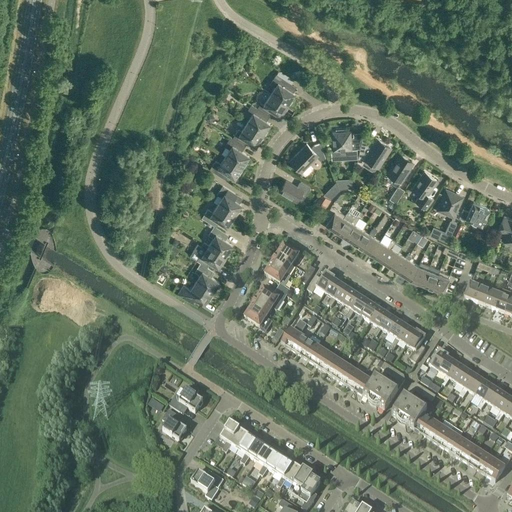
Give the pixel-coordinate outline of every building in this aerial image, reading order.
[(275,87),(270,94),(287,105),(294,93),(285,87),(288,82),(276,74),(270,83),(275,87)] [(251,104),(269,116),(272,111),(280,116),(287,105),(270,94),(263,105),(260,103),(257,108),(251,104)] [(253,113),(246,124),(263,135),(270,123),(266,121),(269,116),(251,104),(248,110),(253,113)] [(208,112),(204,119),(211,123),(215,117),(208,112)] [(230,136),(230,137),(245,146),(248,141),(255,146),(263,135),(246,124),(241,131),(238,129),(232,138),(230,136)] [(332,132),(332,137),(330,137),(331,145),(333,145),(333,150),(331,150),(331,160),(357,159),(357,148),(360,148),(363,132),(353,133),(353,137),(351,137),(350,131),(344,131),(344,129),(336,129),(336,131),(332,132)] [(363,132),(360,148),(357,162),(362,166),(362,165),(372,171),(375,170),(377,167),(378,167),(391,147),(384,143),(384,142),(378,138),(375,141),(363,134),(364,132),(363,132)] [(229,149),(225,156),(242,167),(249,156),(242,151),(245,146),(230,137),(224,146),(229,149)] [(290,161),(301,172),(305,176),(313,168),(309,164),(316,157),(320,160),(325,158),(320,143),(314,145),(311,148),(306,144),(290,161)] [(400,183),(413,163),(399,154),(387,174),(400,183)] [(215,160),(209,169),(222,178),(225,173),(234,178),(242,167),(225,156),(220,164),(215,160)] [(424,172),(412,189),(420,195),(415,201),(426,209),(433,199),(427,194),(437,180),(424,172)] [(339,189),(351,187),(353,178),(336,179),(339,189)] [(300,181),(297,187),(286,180),(279,192),(297,202),(301,194),(305,196),(310,187),(300,181)] [(339,190),(339,189),(336,182),(330,188),(335,194),(339,190)] [(222,197),(217,205),(234,216),(241,204),(232,198),(235,193),(222,185),(217,194),(222,197)] [(398,186),(389,199),(396,203),(404,190),(398,186)] [(446,190),(437,210),(453,217),(462,197),(446,190)] [(368,191),(365,196),(372,201),(376,196),(368,191)] [(314,206),(323,212),(331,200),(322,194),(314,206)] [(464,220),(465,218),(481,226),(489,209),(473,202),(468,211),(463,209),(459,218),(464,220)] [(371,203),(370,204),(367,209),(373,212),(376,208),(376,207),(371,203)] [(207,209),(201,218),(208,222),(212,224),(214,226),(228,235),(216,227),(219,222),(227,227),(234,216),(217,205),(213,212),(207,209)] [(326,225),(335,231),(345,215),(331,206),(323,218),(328,221),(326,225)] [(345,215),(335,231),(344,236),(353,223),(351,222),(353,219),(354,217),(347,212),(345,215)] [(390,227),(395,220),(390,216),(385,223),(390,227)] [(511,242),(511,219),(504,216),(497,232),(503,234),(501,239),(511,242)] [(450,220),(444,233),(442,232),(439,238),(446,242),(448,239),(450,235),(451,236),(456,223),(450,220)] [(458,222),(452,234),(457,236),(463,224),(458,222)] [(344,236),(353,242),(362,229),(354,224),(353,223),(344,236)] [(225,240),(228,235),(214,226),(208,235),(213,238),(209,245),(208,245),(225,256),(233,245),(225,240)] [(353,242),(362,248),(371,235),(369,234),(362,229),(353,242)] [(418,233),(413,230),(407,238),(413,242),(418,233)] [(362,248),(371,254),(380,241),(373,236),(371,235),(362,248)] [(427,239),(422,235),(417,243),(422,247),(427,239)] [(177,247),(180,242),(175,239),(172,244),(177,247)] [(196,253),(193,258),(215,272),(207,267),(211,262),(218,267),(225,256),(208,245),(209,245),(204,241),(201,246),(198,244),(193,251),(196,253)] [(371,254),(380,260),(389,247),(387,245),(380,241),(371,254)] [(172,246),(169,252),(175,256),(179,250),(172,246)] [(282,247),(276,257),(292,267),(298,257),(282,247)] [(380,260),(389,266),(398,252),(391,248),(389,247),(380,260)] [(456,258),(458,252),(448,248),(446,253),(456,258)] [(494,262),(497,254),(485,249),(481,257),(494,262)] [(389,266),(399,272),(407,258),(405,257),(398,252),(389,266)] [(276,257),(270,266),(285,277),(292,267),(276,257)] [(215,272),(193,258),(195,260),(192,264),(197,267),(194,272),(199,275),(195,282),(212,293),(219,282),(211,277),(215,272)] [(399,272),(408,278),(411,272),(414,273),(418,265),(417,265),(409,260),(407,258),(399,272)] [(479,260),(477,266),(489,271),(491,266),(479,260)] [(411,272),(408,278),(410,279),(422,284),(430,265),(420,262),(419,266),(418,265),(414,273),(411,272)] [(164,263),(160,269),(165,272),(169,266),(164,263)] [(430,265),(422,284),(433,288),(439,271),(439,269),(430,265)] [(285,277),(270,266),(263,276),(279,286),(276,292),(286,298),(289,293),(279,286),(285,277)] [(309,268),(302,279),(308,282),(314,272),(309,268)] [(509,273),(502,270),(499,275),(507,278),(509,273)] [(439,271),(433,288),(443,292),(449,275),(439,271)] [(320,281),(315,290),(324,296),(334,280),(324,274),(320,281)] [(311,296),(315,290),(320,281),(315,278),(306,292),(311,296)] [(308,282),(302,279),(299,283),(305,287),(308,282)] [(324,296),(331,300),(333,302),(342,288),(333,283),(334,281),(334,280),(324,296)] [(212,293),(195,282),(190,289),(183,285),(178,294),(188,300),(191,296),(204,304),(212,293)] [(463,300),(473,304),(479,289),(480,287),(470,283),(463,300)] [(331,300),(329,304),(332,306),(335,303),(342,307),(351,294),(342,288),(333,302),(331,300)] [(473,304),(484,308),(489,293),(487,293),(479,289),(473,304)] [(262,290),(256,300),(271,310),(278,301),(282,304),(286,298),(276,292),(272,297),(262,290)] [(484,308),(494,312),(499,297),(492,294),(489,293),(484,308)] [(342,307),(349,312),(351,313),(360,300),(351,294),(342,307)] [(395,304),(397,300),(388,295),(386,299),(395,304)] [(494,312),(504,316),(509,301),(508,301),(499,297),(494,312)] [(256,300),(250,309),(265,320),(271,310),(256,300)] [(349,312),(347,316),(351,318),(353,314),(359,319),(357,323),(369,306),(360,300),(351,313),(349,312)] [(283,302),(278,311),(281,313),(287,304),(283,302)] [(369,306),(357,323),(360,325),(362,321),(369,325),(378,312),(369,306)] [(265,320),(250,309),(243,319),(259,330),(265,320)] [(369,325),(377,330),(378,331),(387,317),(378,312),(369,325)] [(377,330),(374,333),(378,336),(380,332),(387,337),(396,323),(387,317),(378,331),(377,330)] [(290,323),(285,319),(282,325),(287,328),(290,323)] [(306,327),(305,327),(310,330),(315,321),(311,319),(306,327)] [(336,330),(340,324),(334,321),(331,326),(336,330)] [(280,346),(289,352),(299,337),(305,327),(306,327),(299,323),(293,333),(290,331),(280,346)] [(387,337),(395,341),(396,342),(405,329),(396,323),(387,337)] [(325,338),(330,330),(324,326),(319,334),(325,338)] [(395,341),(392,345),(396,347),(398,344),(406,348),(415,333),(414,335),(405,329),(396,342),(395,341)] [(273,339),(278,342),(283,334),(279,331),(273,339)] [(415,333),(406,348),(413,353),(408,361),(415,366),(424,351),(419,348),(425,339),(415,333)] [(341,345),(344,340),(338,336),(336,339),(335,341),(341,345)] [(299,337),(289,352),(298,358),(308,343),(299,337)] [(366,349),(369,344),(364,340),(360,346),(366,349)] [(367,349),(373,353),(378,345),(372,342),(367,349)] [(308,343),(298,358),(307,364),(317,349),(308,343)] [(317,349),(307,364),(316,370),(326,355),(317,349)] [(376,355),(382,359),(386,353),(380,349),(376,355)] [(438,353),(428,369),(437,374),(448,359),(438,353)] [(335,361),(326,355),(316,370),(326,376),(335,361)] [(385,362),(391,365),(394,360),(388,357),(385,362)] [(437,374),(445,379),(447,380),(455,366),(452,364),(453,362),(448,359),(437,374)] [(344,367),(335,361),(326,376),(335,381),(344,367)] [(459,369),(455,366),(447,380),(445,379),(442,383),(446,385),(449,381),(456,386),(465,371),(460,368),(459,369)] [(353,372),(344,367),(335,381),(344,387),(353,372)] [(387,367),(384,373),(390,377),(393,371),(387,367)] [(393,371),(390,377),(396,381),(399,375),(393,371)] [(456,386),(463,391),(465,392),(474,378),(470,376),(471,375),(465,371),(456,386)] [(362,378),(353,372),(344,387),(353,393),(362,378)] [(399,375),(396,381),(394,385),(399,389),(404,382),(403,378),(399,375)] [(371,384),(362,378),(353,393),(362,399),(371,384)] [(463,391),(461,394),(464,397),(467,393),(474,398),(483,383),(478,380),(477,380),(474,378),(465,392),(463,391)] [(397,393),(375,379),(371,384),(362,399),(367,402),(368,405),(371,405),(374,407),(375,410),(378,410),(384,413),(397,393)] [(474,398),(481,402),(483,404),(492,390),(488,388),(489,387),(483,383),(474,398)] [(414,393),(415,393),(419,388),(415,385),(411,386),(406,393),(412,397),(414,393)] [(430,385),(428,389),(437,395),(440,391),(430,385)] [(194,415),(202,404),(194,399),(198,393),(189,388),(186,393),(185,393),(180,400),(175,397),(168,407),(170,409),(183,417),(187,410),(194,415)] [(419,388),(415,393),(422,397),(425,392),(419,388)] [(481,402),(479,406),(483,408),(485,405),(492,410),(501,395),(496,391),(495,392),(492,390),(483,404),(481,402)] [(438,396),(445,400),(448,395),(441,391),(438,396)] [(425,392),(422,397),(431,403),(435,398),(425,392)] [(492,410),(499,414),(501,415),(510,402),(506,399),(507,398),(501,395),(492,410)] [(447,399),(446,401),(452,405),(454,402),(455,400),(450,396),(447,399)] [(425,411),(404,397),(390,417),(396,421),(397,424),(400,423),(403,425),(404,429),(407,428),(413,432),(425,411)] [(438,412),(442,405),(435,400),(431,407),(438,412)] [(499,414),(497,418),(501,420),(503,417),(510,421),(511,418),(511,402),(510,402),(501,415),(499,414)] [(425,411),(413,432),(422,437),(431,423),(422,417),(426,412),(425,411)] [(462,415),(455,411),(452,415),(459,419),(462,415)] [(161,422),(166,425),(161,433),(178,444),(186,432),(178,428),(182,421),(168,412),(161,422)] [(431,423),(422,437),(431,443),(440,428),(431,423)] [(219,440),(226,445),(228,446),(238,432),(228,426),(219,440)] [(440,428),(431,443),(440,449),(449,434),(440,428)] [(480,429),(477,434),(482,437),(486,432),(480,429)] [(228,446),(231,448),(237,452),(247,437),(238,432),(228,446)] [(449,434),(440,449),(449,455),(458,440),(449,434)] [(458,440),(449,455),(458,461),(467,446),(460,441),(462,440),(463,440),(465,437),(462,435),(459,440),(458,440)] [(492,435),(488,441),(494,445),(498,439),(492,435)] [(247,437),(237,452),(244,457),(246,458),(256,443),(247,437)] [(256,443),(246,458),(249,460),(255,464),(265,449),(256,443)] [(467,446),(458,461),(467,467),(476,452),(467,446)] [(265,449),(255,464),(262,469),(264,470),(274,455),(265,449)] [(476,452),(467,467),(476,472),(486,458),(476,452)] [(274,455),(264,470),(267,471),(274,476),(283,461),(274,455)] [(486,458),(476,472),(485,478),(495,463),(486,458)] [(283,461),(274,476),(281,480),(283,482),(292,467),(283,461)] [(495,463),(485,478),(494,484),(504,470),(495,463)] [(292,467),(283,482),(285,483),(292,487),(301,473),(292,467)] [(292,487),(287,494),(297,500),(311,478),(302,472),(301,473),(292,487)] [(190,485),(206,495),(204,499),(211,503),(218,492),(217,491),(222,483),(210,474),(207,479),(197,473),(190,485)] [(311,478),(297,500),(304,505),(306,506),(309,502),(312,496),(319,485),(313,481),(314,480),(311,478)] [(245,489),(250,482),(245,479),(241,486),(245,489)] [(268,501),(272,496),(267,493),(264,498),(268,501)] [(249,505),(255,509),(258,505),(252,501),(249,505)] [(283,511),(289,511),(291,508),(281,502),(277,507),(284,511),(283,511)]
